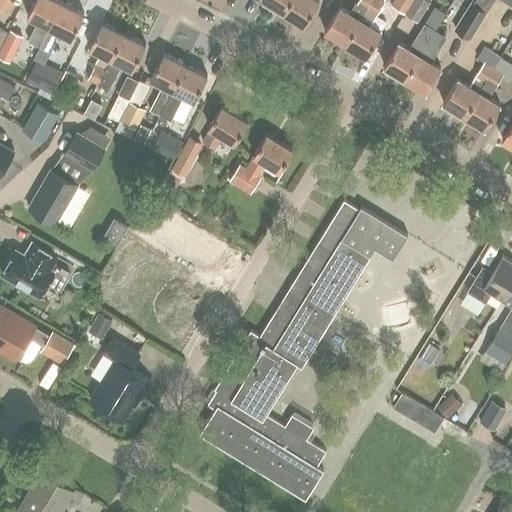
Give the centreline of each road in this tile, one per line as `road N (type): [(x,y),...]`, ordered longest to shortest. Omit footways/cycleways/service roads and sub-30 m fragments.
road 1 (residential): [(130,467),(359,102)]
road 2 (unclassified): [(359,102),(158,0)]
road 3 (unclassified): [(511,197),(359,102)]
road 4 (residential): [(130,467),(23,407)]
